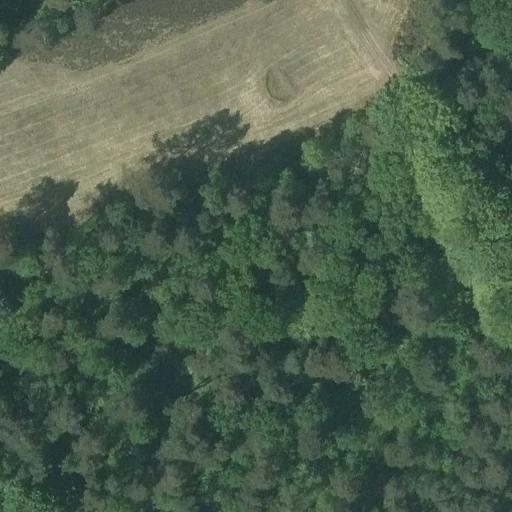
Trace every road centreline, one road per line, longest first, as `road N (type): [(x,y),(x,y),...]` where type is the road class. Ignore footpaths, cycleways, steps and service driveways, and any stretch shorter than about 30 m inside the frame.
road 1 (track): [(339,0),(501,306)]
road 2 (track): [(264,0),(0,109)]
